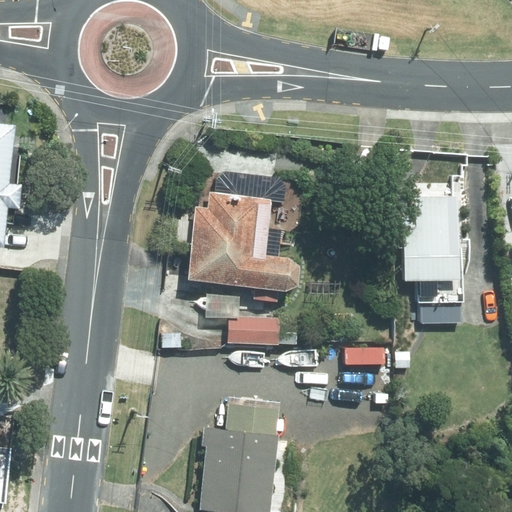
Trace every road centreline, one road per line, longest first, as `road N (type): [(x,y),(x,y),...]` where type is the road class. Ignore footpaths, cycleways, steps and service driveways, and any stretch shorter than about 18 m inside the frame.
road 1 (tertiary): [(405,84),(269,84),(170,99)]
road 2 (tertiary): [(182,16),(264,50),(405,84)]
road 3 (tertiary): [(67,511),(94,303)]
road 4 (tertiary): [(94,303),(79,97)]
road 5 (tertiary): [(150,111),(94,303)]
